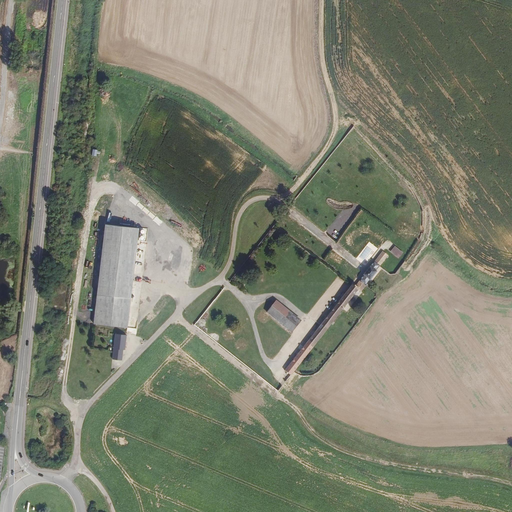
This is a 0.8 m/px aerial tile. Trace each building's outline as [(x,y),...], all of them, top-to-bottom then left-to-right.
[(140,229),(105,225),(93,323),(129,328),(140,229)] [(394,245),(389,251),(398,258),(403,252),(394,245)] [(383,251),(370,267),(376,271),(388,255),(383,251)] [(370,267),(364,275),(364,276),(370,280),(377,272),(376,271),(370,267)] [(353,284),(288,368),(294,372),(359,289),(362,291),(370,280),(364,276),(356,286),(353,284)] [(300,321),(276,301),(267,312),(292,331),(300,321)] [(126,335),(115,334),(113,359),(122,360),(123,350),(125,350),(126,335)]
